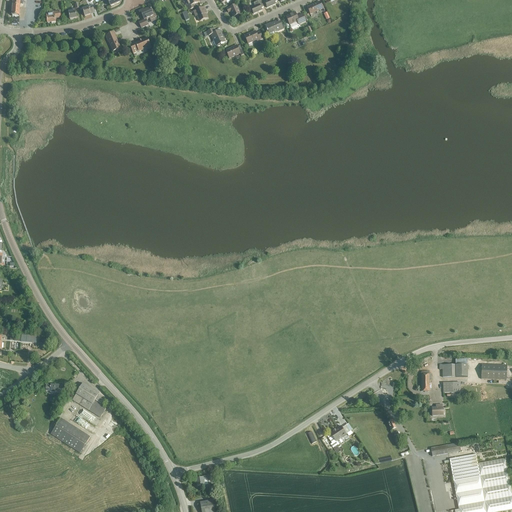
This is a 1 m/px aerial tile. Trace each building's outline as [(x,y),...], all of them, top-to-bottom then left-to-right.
[(182,0),(184,0),(187,6),(187,7),(189,10),(195,8),(193,4),(199,2),(198,0),(181,0),(182,0)] [(261,8),(264,7),(260,0),(259,0),(253,3),(255,6),(251,8),(253,14),(262,10),(261,8)] [(310,14),(323,8),(320,2),(307,8),(310,14)] [(233,17),(236,16),(237,17),(238,18),(239,18),(240,17),(240,16),(240,15),(240,14),(236,5),(229,8),(226,9),(228,13),(230,12),(233,17)] [(91,14),(94,13),(92,6),(89,8),(88,7),(82,9),(85,16),(91,14)] [(153,14),(150,7),(143,10),(143,9),(139,11),(140,15),(142,14),(144,20),(139,22),(141,28),(148,25),(146,20),(150,18),(151,22),(156,20),(155,17),(154,16),(153,14)] [(199,21),(207,18),(204,11),(206,11),(204,7),(193,12),(195,17),(197,16),(199,21)] [(75,9),(68,10),(70,20),(77,18),(75,9)] [(55,18),(60,17),(60,12),(46,14),(47,23),(51,22),(51,24),(56,23),(55,18)] [(298,25),(306,21),(303,14),(297,17),(295,13),(286,17),(289,25),(297,22),(298,25)] [(277,32),(283,29),(280,22),(277,24),(276,22),(271,24),(265,26),(269,34),(276,30),(277,32)] [(225,42),(220,31),(215,32),(214,29),(204,33),(205,37),(211,35),(214,41),(211,42),(213,47),(225,42)] [(113,51),(120,48),(115,36),(116,36),(114,32),(105,36),(108,42),(109,42),(113,51)] [(257,41),(262,39),(259,32),(256,33),(255,32),(244,36),(248,44),(256,40),(257,41)] [(146,50),(151,47),(147,38),(129,45),(133,54),(135,53),(135,51),(138,50),(139,52),(146,49),(146,50)] [(241,56),(244,54),(240,46),(237,47),(237,46),(226,51),(229,58),(240,54),(241,56)] [(442,365),(439,365),(439,370),(442,370),(442,378),(454,377),(467,377),(467,365),(455,365),(453,365),(442,365)] [(481,365),(481,379),(506,380),(507,366),(481,365)] [(429,392),(429,389),(429,380),(431,380),(431,375),(429,375),(429,372),(421,372),(421,392),(429,392)] [(443,394),(461,393),(460,383),(443,384),(443,394)] [(95,400),(97,396),(99,394),(82,384),(72,400),(100,418),(106,408),(95,400)] [(51,385),(51,386),(46,385),(46,392),(46,393),(47,394),(48,394),(54,395),(54,396),(62,397),(62,393),(61,393),(61,389),(58,389),(59,386),(51,385)] [(443,416),(443,408),(442,408),(442,405),(438,405),(438,408),(432,408),(432,416),(443,416)] [(80,453),(90,438),(61,419),(51,434),(80,453)] [(398,434),(399,434),(399,432),(397,433),(392,421),(388,423),(391,431),(393,430),(394,433),(393,433),(394,437),(398,435),(398,434)] [(83,428),(92,433),(95,428),(85,423),(83,428)] [(103,443),(117,430),(113,426),(99,438),(103,443)] [(335,441),(346,434),(341,426),(329,434),(330,435),(327,437),(332,443),(335,441)] [(312,444),(316,442),(312,432),(307,434),(312,444)] [(448,454),(447,446),(431,449),(432,457),(448,454)] [(476,455),(449,459),(450,463),(458,510),(454,511),(486,511),(478,467),(478,464),(476,458),(476,455)] [(506,459),(478,464),(478,467),(486,511),(500,511),(511,510),(511,494),(506,462),(506,459)] [(207,480),(212,479),(212,475),(202,477),(203,478),(196,479),(197,486),(204,485),(208,485),(207,480)] [(201,511),(216,511),(215,503),(201,505),(201,511)]
